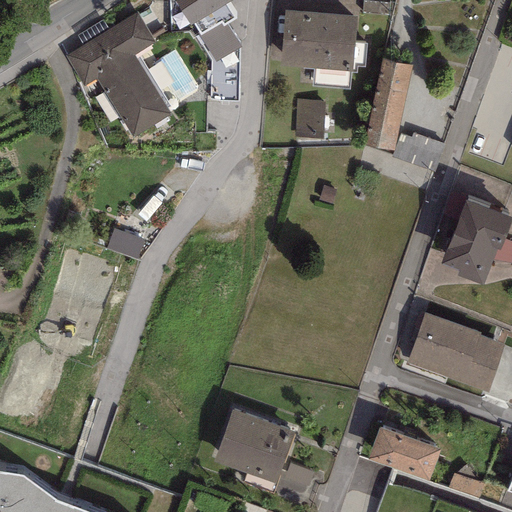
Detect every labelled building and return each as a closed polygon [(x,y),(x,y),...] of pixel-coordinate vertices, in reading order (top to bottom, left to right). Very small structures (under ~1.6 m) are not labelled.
[(224,5),(219,0),(174,0),(190,25),(193,24),(200,35),(221,22),(223,25),(225,23),(232,19),(224,5)] [(356,16),(283,10),(279,67),(313,70),(350,73),(352,73),(354,43),(356,16)] [(154,43),(136,12),(65,56),(83,87),(95,79),(132,138),(170,114),(166,109),(169,106),(136,54),(154,43)] [(240,48),(225,23),(223,25),(221,22),(200,35),(199,36),(215,63),(240,48)] [(366,44),(354,43),(352,73),(357,73),(357,67),(364,67),(366,44)] [(197,88),(174,50),(151,64),(153,67),(148,70),(169,105),(197,88)] [(413,67),(381,60),(363,145),(392,152),(395,152),(399,133),(413,67)] [(350,73),(313,70),(311,86),(349,89),(350,73)] [(324,100),(296,99),(294,138),(323,139),(324,100)] [(434,172),(443,144),(412,134),(410,138),(399,133),(395,152),(392,152),(391,157),(434,172)] [(336,190),(322,186),(318,201),(331,205),(336,190)] [(511,218),(464,201),(440,263),(458,270),(456,277),(482,287),(491,261),(496,250),(498,251),(503,239),(511,218)] [(144,241),(113,230),(106,249),(137,259),(144,241)] [(511,242),(503,239),(498,251),(496,250),(491,261),(511,263),(511,242)] [(503,345),(479,337),(480,333),(424,313),(423,317),(407,364),(486,391),(503,345)] [(294,432),(232,410),(214,461),(276,484),(294,432)] [(439,450),(379,427),(367,459),(427,482),(439,450)] [(278,486),(308,495),(317,465),(288,456),(278,486)] [(84,511),(55,501),(22,476),(0,472),(0,511),(84,511)] [(483,484),(453,473),(447,489),(478,499),(483,484)]
